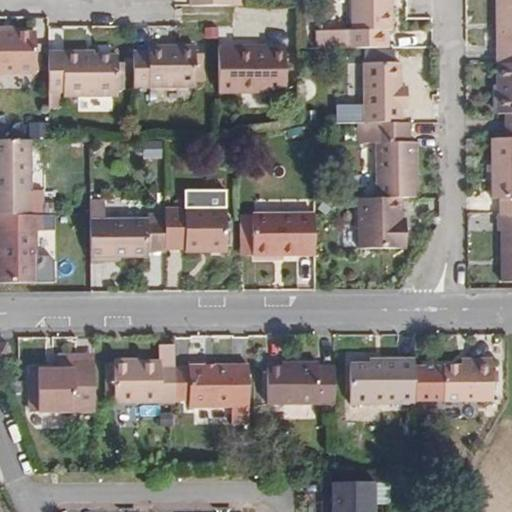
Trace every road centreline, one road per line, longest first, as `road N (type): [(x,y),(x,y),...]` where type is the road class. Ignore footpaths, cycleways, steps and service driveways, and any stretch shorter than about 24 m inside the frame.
road 1 (residential): [(451,315),(0,316)]
road 2 (residential): [(451,315),(455,0)]
road 3 (residential): [(15,495),(264,490),(286,511)]
